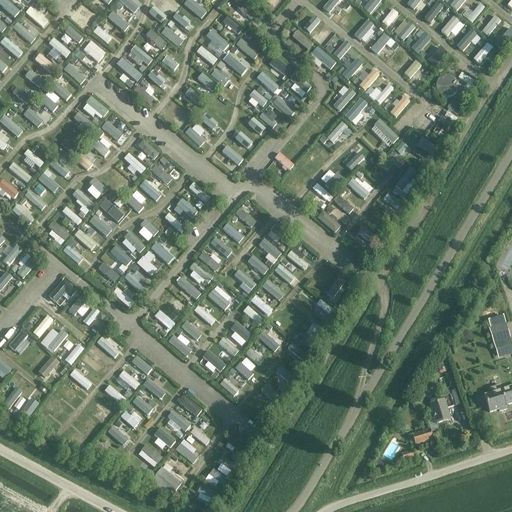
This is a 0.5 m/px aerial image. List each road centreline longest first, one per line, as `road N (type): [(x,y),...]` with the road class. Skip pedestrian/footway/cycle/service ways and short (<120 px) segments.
road 1 (unclassified): [(288,511),(313,484),(511,149)]
road 2 (track): [(39,225),(75,181),(117,157),(177,86),(190,45),(211,16)]
road 3 (track): [(90,267),(116,233),(159,207),(215,146),(261,62)]
road 4 (track): [(0,169),(105,74),(138,29),(147,0)]
road 5 (track): [(301,0),(430,104),(403,134)]
road 6 (unclassified): [(323,511),(511,449)]
road 7 (track): [(180,493),(278,360)]
road 8 (track): [(374,198),(281,309)]
road 9 (unclassified): [(110,511),(0,451)]
road 10 (track): [(139,342),(57,436)]
